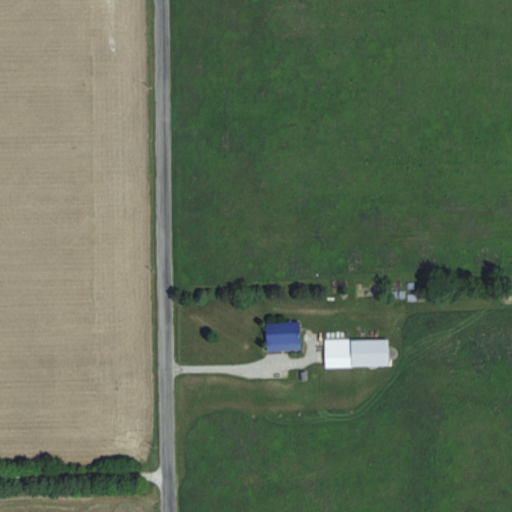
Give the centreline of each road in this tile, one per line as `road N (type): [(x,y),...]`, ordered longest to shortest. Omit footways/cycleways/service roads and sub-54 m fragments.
road 1 (tertiary): [(167,511),(158,0)]
road 2 (residential): [(167,473),(0,479)]
road 3 (residential): [(166,365),(287,365),(311,352),(314,340)]
